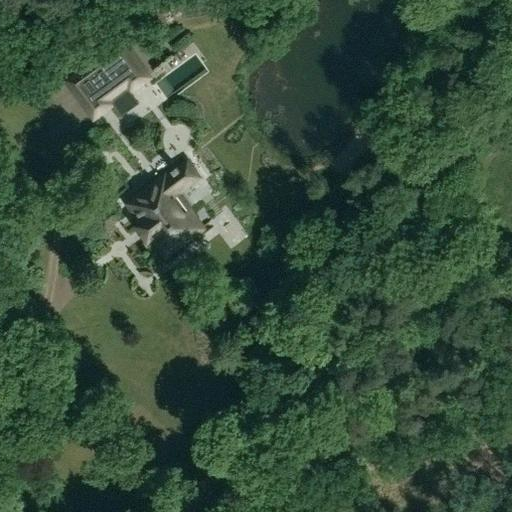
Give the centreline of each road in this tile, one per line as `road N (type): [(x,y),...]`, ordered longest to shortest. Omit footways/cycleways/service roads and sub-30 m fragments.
road 1 (track): [(169,511),(224,461),(407,205)]
road 2 (track): [(407,205),(511,73)]
road 3 (track): [(511,283),(407,205)]
